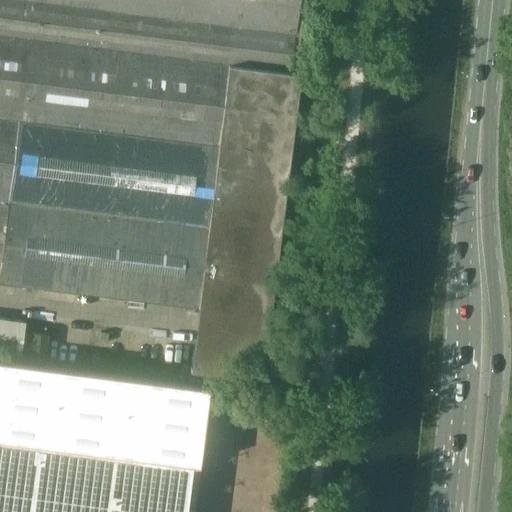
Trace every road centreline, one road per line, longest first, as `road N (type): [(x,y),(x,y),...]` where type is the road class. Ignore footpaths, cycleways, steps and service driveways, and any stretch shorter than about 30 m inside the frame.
road 1 (primary): [(486,511),(499,322),(476,164)]
road 2 (primary): [(444,511),(476,164)]
road 3 (primary): [(476,164),(492,0)]
